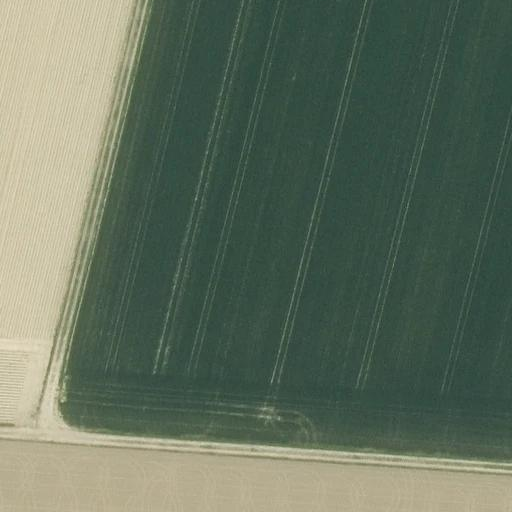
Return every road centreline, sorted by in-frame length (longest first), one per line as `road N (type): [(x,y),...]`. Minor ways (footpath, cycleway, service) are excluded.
road 1 (track): [(39,434),(511,468)]
road 2 (track): [(39,434),(142,0)]
